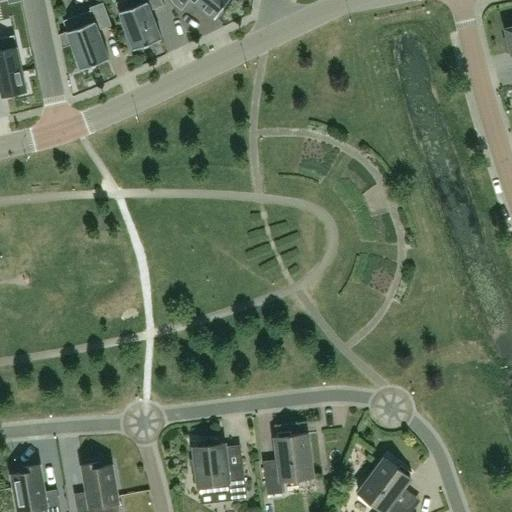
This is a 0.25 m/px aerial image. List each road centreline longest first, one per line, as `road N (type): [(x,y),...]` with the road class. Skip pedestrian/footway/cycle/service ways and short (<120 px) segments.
road 1 (unclassified): [(144,424),(285,403),(366,401),(420,429),(458,511)]
road 2 (unclassified): [(60,134),(264,42)]
road 3 (residential): [(458,0),(511,186)]
road 4 (unclassified): [(0,436),(144,424)]
road 5 (residential): [(32,0),(60,134)]
